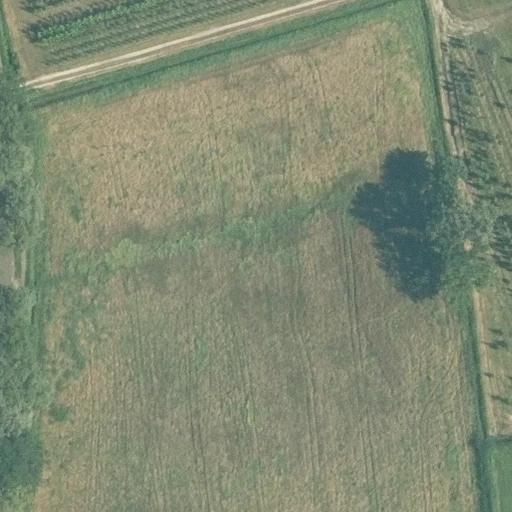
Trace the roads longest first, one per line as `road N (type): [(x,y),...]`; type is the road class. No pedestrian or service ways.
road 1 (track): [(0,94),(331,0)]
road 2 (tertiary): [(0,345),(0,186)]
